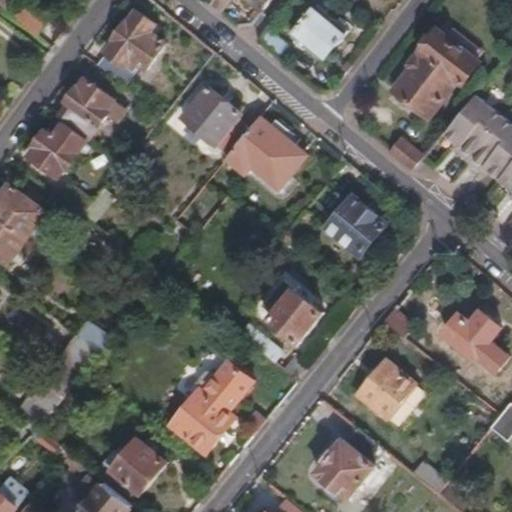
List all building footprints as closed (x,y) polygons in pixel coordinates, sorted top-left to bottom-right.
[(12,0),(0,0),(0,8),(4,11),(12,0)] [(215,11),(223,0),(211,0),(207,5),(215,11)] [(244,0),(261,12),(269,0),(244,0)] [(322,63),(346,32),(314,7),(290,37),(294,40),(291,43),(303,52),(305,49),(322,63)] [(46,25),(26,8),(15,21),(36,37),(46,25)] [(146,71),(165,46),(150,34),(156,26),(138,12),(128,25),(125,23),(112,40),(114,42),(96,65),(125,86),(140,66),(146,71)] [(429,120),(459,82),(464,85),(481,63),(438,30),(421,51),(423,53),(393,91),(397,95),(414,107),(429,120)] [(281,47),(263,33),(254,44),(272,58),(281,47)] [(88,141),(117,103),(89,79),(81,88),(79,87),(67,102),(69,105),(59,118),(64,122),(88,141)] [(225,161),(251,129),(239,118),(241,115),(207,86),(180,119),(214,146),(209,153),(222,164),(225,161)] [(414,107),(397,95),(393,99),(410,112),(414,107)] [(511,126),(474,95),(463,108),(442,134),(453,144),(459,149),(455,153),(477,172),(482,167),(487,171),(509,189),(511,192),(511,195),(510,198),(511,199),(511,126)] [(271,199),(305,158),(259,119),(251,129),(225,161),(271,199)] [(68,171),(89,141),(88,141),(64,122),(53,137),(46,132),(35,147),(37,149),(30,157),(59,178),(65,170),(68,171)] [(423,157),(403,140),(391,154),(411,171),(419,161),(423,157)] [(455,153),(459,149),(453,144),(449,149),(455,153)] [(122,166),(129,158),(118,151),(112,159),(122,166)] [(483,177),(487,171),(482,167),(477,172),(483,177)] [(0,218),(28,240),(48,213),(11,185),(0,199),(0,218)] [(81,217),(92,203),(70,187),(60,201),(81,217)] [(92,225),(112,200),(102,191),(92,203),(81,217),(92,225)] [(360,257),(386,226),(353,198),(327,230),(360,257)] [(293,251),(317,222),(306,212),(305,212),(282,242),(293,251)] [(0,257),(10,264),(28,240),(0,218),(0,257)] [(186,248),(194,238),(189,234),(181,244),(186,248)] [(150,292),(161,277),(140,261),(128,275),(150,292)] [(288,282),(265,321),(302,343),(326,304),(288,282)] [(141,324),(149,315),(143,310),(147,307),(141,302),(131,315),(141,324)] [(405,338),(416,326),(395,308),(385,321),(405,338)] [(477,359),(503,329),(483,312),(472,325),(461,315),(446,334),(477,359)] [(99,354),(111,339),(86,321),(74,336),(99,354)] [(292,361),(249,326),(239,338),(283,372),(292,361)] [(81,376),(99,354),(74,336),(43,373),(68,392),(81,376)] [(297,383),(309,369),(294,357),(292,361),(283,372),(297,383)] [(390,420),(419,387),(410,380),(387,361),(359,394),(390,420)] [(236,419),(229,413),(254,383),(229,362),(217,376),(213,373),(206,372),(196,384),(198,390),(169,425),(205,455),(236,419)] [(64,396),(68,392),(43,373),(14,414),(36,431),(64,396)] [(424,380),(416,373),(410,380),(419,387),(424,380)] [(508,445),(511,440),(511,405),(500,417),(490,430),(508,445)] [(257,433),(267,421),(258,413),(248,425),(257,433)] [(351,500),(378,468),(376,466),(387,453),(357,429),(346,441),(344,440),(317,473),(351,500)] [(59,448),(36,431),(30,437),(53,456),(59,448)] [(141,494),(166,464),(136,439),(121,458),(114,452),(104,463),(141,494)] [(66,460),(70,456),(62,450),(59,455),(66,460)] [(447,482),(424,462),(413,475),(423,482),(437,494),(446,483),(447,482)] [(141,494),(104,463),(94,476),(103,483),(132,506),(141,494)] [(126,511),(132,506),(103,483),(101,486),(87,476),(75,490),(88,501),(79,511),(126,511)] [(0,511),(13,511),(17,508),(0,492),(0,511)] [(302,511),(286,499),(275,511),(302,511)] [(42,511),(31,503),(23,511),(42,511)]
